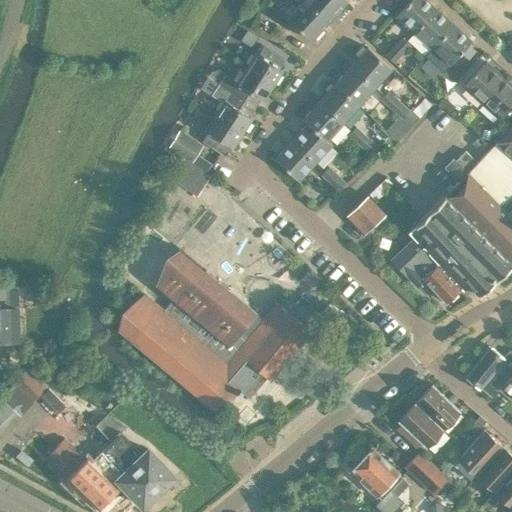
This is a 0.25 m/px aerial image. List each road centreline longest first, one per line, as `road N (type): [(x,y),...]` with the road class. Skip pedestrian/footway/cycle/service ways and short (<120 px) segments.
road 1 (residential): [(427,347),(258,173),(253,149),(373,0)]
road 2 (residential): [(224,511),(427,347)]
road 3 (residential): [(511,432),(437,368),(427,347)]
